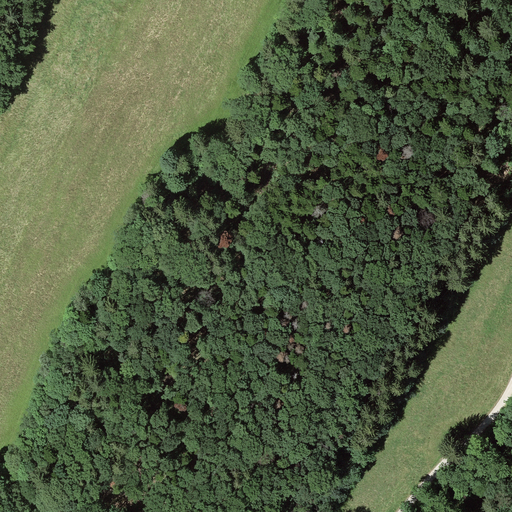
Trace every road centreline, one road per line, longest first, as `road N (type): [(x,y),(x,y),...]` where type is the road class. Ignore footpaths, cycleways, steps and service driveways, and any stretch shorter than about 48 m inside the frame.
road 1 (track): [(228,511),(0,465)]
road 2 (track): [(396,511),(495,410),(511,378)]
